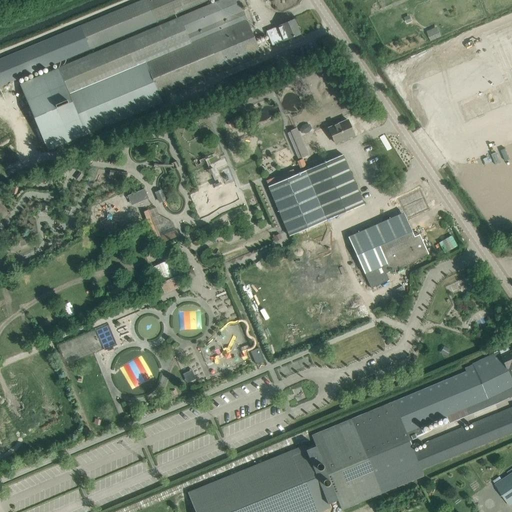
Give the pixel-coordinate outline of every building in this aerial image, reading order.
[(0,84),(89,48),(155,21),(205,0),(142,0),(80,25),(0,58),(0,84)] [(220,0),(179,17),(20,84),(29,107),(32,113),(48,150),(163,102),(160,96),(220,71),(252,58),(261,54),(238,0),(220,0)] [(300,34),(294,20),(266,31),(272,45),(287,39),(300,34)] [(436,27),(426,31),(431,41),(441,37),(436,27)] [(295,64),(289,51),(274,57),(280,70),(295,64)] [(234,118),(228,122),(231,126),(237,122),(234,118)] [(354,135),(348,120),(328,128),(335,143),(354,135)] [(160,124),(159,132),(165,133),(166,131),(172,132),(172,126),(160,124)] [(296,128),(290,130),(297,146),(303,144),(296,128)] [(288,233),(289,236),(364,204),(343,154),(268,186),(288,233)] [(274,181),(296,172),(294,167),(272,176),(274,181)] [(61,168),(57,175),(62,177),(65,171),(61,168)] [(109,171),(109,177),(126,180),(127,174),(109,171)] [(79,173),(74,179),(79,183),(84,176),(79,173)] [(161,191),(154,193),(158,204),(165,202),(161,191)] [(429,254),(419,234),(414,236),(406,218),(405,219),(404,216),(424,207),(416,191),(400,198),(403,204),(395,208),(398,215),(348,237),(371,288),(389,280),(386,273),(429,254)] [(97,209),(106,229),(124,221),(115,201),(97,209)] [(41,203),(41,213),(49,213),(49,203),(41,203)] [(66,207),(63,214),(68,216),(71,209),(66,207)] [(149,211),(143,213),(156,246),(178,237),(176,230),(160,237),(149,211)] [(138,234),(128,237),(130,243),(140,240),(138,234)] [(24,235),(18,237),(22,247),(27,245),(24,235)] [(280,235),(272,238),(275,243),(282,240),(280,235)] [(186,253),(180,256),(184,265),(189,262),(186,253)] [(171,259),(154,266),(161,282),(165,291),(182,284),(178,274),(171,259)] [(193,267),(183,271),(187,281),(197,277),(193,267)] [(124,286),(108,293),(112,302),(128,294),(124,286)] [(341,509),(424,475),(421,470),(445,460),(511,433),(511,412),(431,444),(429,440),(425,442),(427,446),(413,451),(409,443),(417,440),(416,439),(424,436),(420,427),(432,422),(486,399),(511,386),(511,350),(509,352),(507,347),(472,363),(472,364),(464,368),(466,372),(312,436),(316,445),(306,449),(305,445),(188,493),(195,511),(318,511),(330,507),(328,503),(338,500),(341,509)] [(259,348),(251,351),(257,364),(264,361),(259,348)] [(444,348),(440,354),(447,357),(450,351),(444,348)] [(154,383),(149,365),(144,367),(142,358),(122,363),(129,389),(154,383)] [(511,504),(511,473),(496,484),(510,506),(511,504)]
